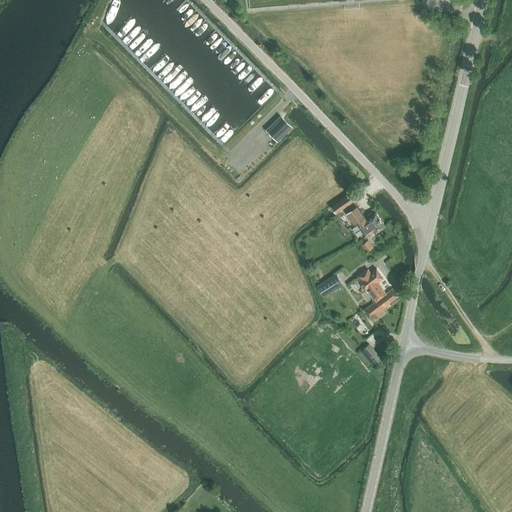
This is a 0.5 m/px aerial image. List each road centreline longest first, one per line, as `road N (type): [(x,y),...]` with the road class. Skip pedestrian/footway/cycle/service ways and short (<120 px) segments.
road 1 (unclassified): [(417,225),(205,0)]
road 2 (tertiary): [(417,225),(435,199),(482,0)]
road 3 (tertiary): [(365,511),(402,345)]
road 4 (track): [(493,359),(422,257)]
road 5 (tertiary): [(402,345),(423,250),(417,225)]
